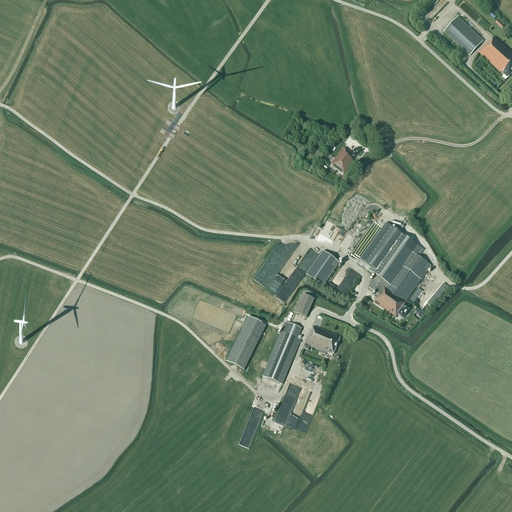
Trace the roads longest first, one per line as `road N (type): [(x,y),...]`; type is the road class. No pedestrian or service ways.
road 1 (track): [(0,398),(268,0)]
road 2 (track): [(0,106),(132,196),(201,230),(308,240),(364,271),(347,320)]
road 3 (track): [(0,260),(17,257),(172,318),(265,399),(280,398),(315,310),(347,320)]
road 4 (unclassified): [(511,459),(407,390),(384,339),(347,320)]
road 5 (unclassified): [(511,114),(400,26),(335,0)]
road 6 (track): [(377,147),(419,137),(469,144),(511,115)]
